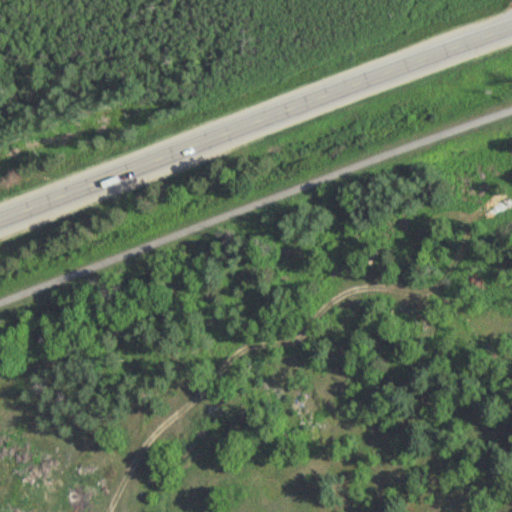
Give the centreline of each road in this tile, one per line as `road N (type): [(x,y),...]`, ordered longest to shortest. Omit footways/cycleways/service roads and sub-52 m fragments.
road 1 (primary): [(511,27),(0,218)]
road 2 (track): [(108,511),(151,435),(248,342),(298,340),(326,300),(368,283)]
